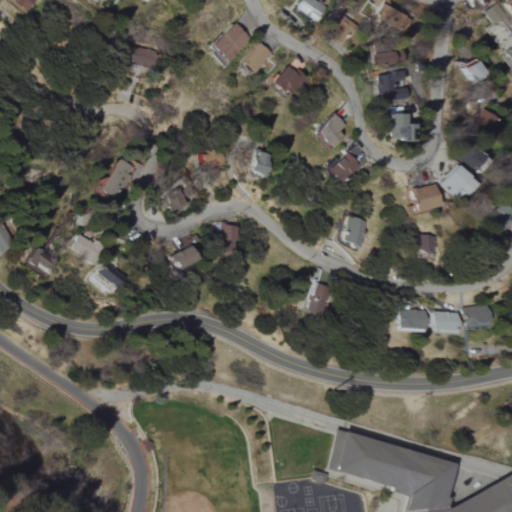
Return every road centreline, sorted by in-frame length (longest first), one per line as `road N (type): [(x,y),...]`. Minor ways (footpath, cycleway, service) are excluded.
road 1 (residential): [(511,259),(496,287),(418,288),(311,257),(231,207),(158,230),(142,223),(151,143),(139,120),(120,109),(78,106),(56,87),(44,61),(0,37)]
road 2 (residential): [(0,292),(42,317),(80,327),(153,317),(194,321),(370,389),(434,390),(511,377)]
road 3 (residential): [(246,0),(267,34),(337,64),(364,145),(403,166),(421,155),(443,6)]
road 4 (residential): [(139,511),(145,475),(106,410),(0,342)]
